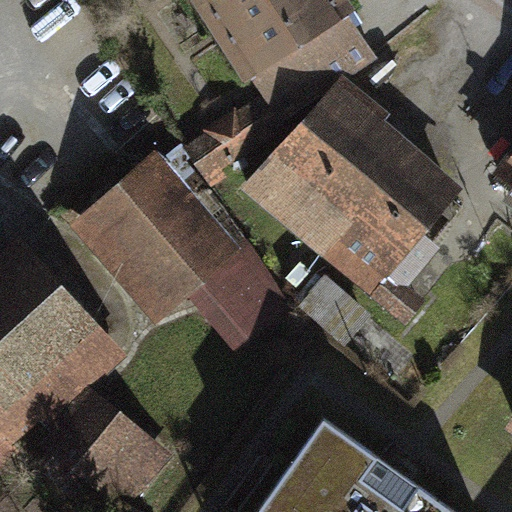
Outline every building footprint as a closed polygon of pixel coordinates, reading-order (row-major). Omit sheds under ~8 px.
[(346,11),(359,3),(356,0),(194,0),(245,77),(252,73),(346,11)] [(346,11),(252,73),(282,119),(377,57),(346,11)] [(425,232),(466,184),(387,117),(392,111),(350,76),(251,193),(407,326),(430,299),(412,284),(443,247),(425,232)] [(244,240),(160,142),(72,216),(156,314),(244,240)] [(511,146),(501,161),(511,169),(511,146)] [(95,372),(127,344),(26,229),(0,251),(0,453),(48,412),(95,372)] [(294,297),(257,247),(196,292),(233,342),(294,297)] [(174,447),(95,372),(48,412),(56,421),(45,432),(119,503),(174,447)] [(460,511),(324,417),(257,511),(460,511)]
